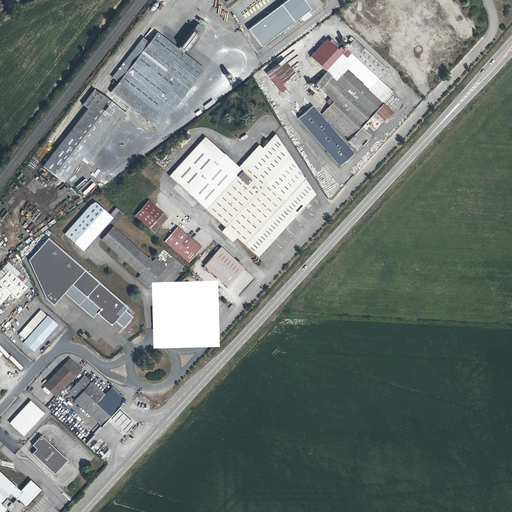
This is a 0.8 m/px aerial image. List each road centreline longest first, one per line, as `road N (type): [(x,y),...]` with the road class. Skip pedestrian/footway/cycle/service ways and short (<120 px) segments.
road 1 (primary): [(452,110),(80,511)]
road 2 (unclassified): [(486,0),(489,33),(202,346),(177,360)]
road 3 (unclassified): [(0,409),(53,352),(72,346),(126,370)]
road 4 (unknown): [(266,277),(165,186)]
